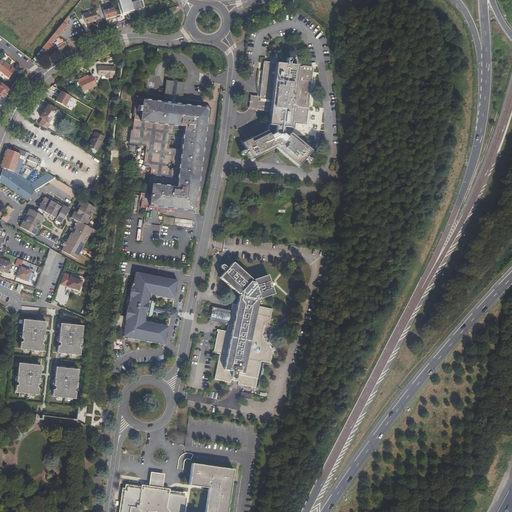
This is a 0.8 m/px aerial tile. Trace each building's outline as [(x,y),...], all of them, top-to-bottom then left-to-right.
[(133,10),(131,3),(129,0),(118,0),(122,13),(125,13),(133,11),(133,10)] [(139,0),(131,3),(133,10),(143,7),(141,0),(139,0)] [(110,9),(103,11),(102,11),(103,12),(100,13),(102,20),(112,17),(110,9)] [(95,11),(82,15),(84,24),(97,20),(95,11)] [(47,49),(49,51),(54,48),(54,47),(50,45),(51,44),(62,30),(63,31),(65,28),(64,27),(67,24),(66,18),(42,48),(45,50),(47,49)] [(259,100),(271,101),(271,104),(270,112),(267,131),(242,143),(246,150),(244,151),(243,150),(242,150),(242,151),(241,151),(241,152),(240,153),(241,154),(241,155),(242,155),(243,156),(244,155),(245,155),(245,154),(245,153),(247,153),(250,160),(275,148),(298,167),(304,160),(305,160),(306,162),(307,163),(308,163),(309,163),(309,162),(310,161),(310,160),(309,159),(308,158),(306,157),(311,151),(290,134),(295,129),(295,124),(306,125),(312,68),(302,67),(301,67),(297,67),(296,66),(296,64),(297,64),(299,50),(292,49),(292,55),(288,55),(288,58),(286,60),(286,62),(285,65),(275,64),(271,63),(263,62),(259,100)] [(14,70),(4,62),(0,67),(0,72),(7,78),(14,70)] [(105,75),(105,78),(113,78),(114,75),(115,75),(115,67),(98,67),(98,75),(105,75)] [(82,92),(96,86),(92,75),(88,77),(78,81),(82,92)] [(165,80),(162,102),(165,103),(166,97),(178,99),(177,104),(181,105),(183,82),(165,80)] [(60,101),(64,94),(54,89),(50,96),(60,101)] [(196,104),(195,107),(181,105),(177,104),(178,99),(166,97),(165,103),(162,102),(147,100),(147,97),(136,96),(134,105),(133,105),(133,110),(133,111),(131,130),(130,130),(128,143),(145,145),(142,165),(145,165),(144,167),(147,168),(147,170),(149,171),(149,172),(152,173),(147,208),(158,209),(158,212),(162,213),(163,210),(173,211),(173,208),(193,210),(205,119),(207,120),(209,108),(207,106),(196,104)] [(250,97),(248,110),(270,112),(271,104),(258,102),(258,98),(250,97)] [(42,118),(38,124),(46,129),(49,124),(47,123),(53,115),(55,116),(59,111),(57,110),(56,110),(48,105),(39,117),(42,118)] [(91,142),(88,147),(96,151),(101,142),(91,137),(90,141),(91,142)] [(24,154),(14,146),(12,151),(7,149),(0,169),(0,181),(28,201),(34,192),(48,183),(54,179),(48,175),(31,184),(18,174),(24,154)] [(29,156),(26,165),(36,169),(39,160),(29,156)] [(73,198),(77,192),(54,179),(48,183),(73,198)] [(140,201),(140,207),(145,208),(147,193),(140,192),(139,201),(140,201)] [(43,204),(41,203),(38,209),(44,212),(50,215),(51,216),(52,218),(54,218),(56,218),(55,220),(61,224),(69,209),(63,205),(62,207),(49,199),(47,199),(47,197),(43,198),(43,200),(45,201),(43,204)] [(63,205),(50,198),(49,199),(62,207),(63,205)] [(80,221),(87,225),(89,221),(87,219),(90,214),(92,215),(96,209),(81,201),(78,207),(79,208),(76,213),(74,212),(71,219),(74,220),(74,222),(77,222),(78,222),(80,221)] [(6,222),(10,217),(9,216),(13,210),(7,206),(3,212),(5,213),(1,219),(6,222)] [(19,228),(34,236),(37,229),(36,228),(38,223),(40,224),(44,217),(42,216),(36,213),(29,209),(26,216),(27,217),(25,222),(23,221),(19,228)] [(63,247),(61,251),(76,259),(86,241),(84,240),(87,235),(89,236),(92,230),(86,227),(78,222),(77,222),(76,224),(75,224),(75,226),(74,228),(76,229),(73,234),(71,233),(65,243),(63,247)] [(54,257),(48,254),(42,269),(40,274),(35,288),(42,291),(54,257)] [(7,268),(8,269),(10,263),(0,259),(0,269),(6,272),(7,268)] [(220,267),(224,271),(219,277),(237,294),(238,294),(239,295),(238,295),(236,305),(231,304),(230,311),(229,314),(225,313),(223,320),(227,321),(227,324),(225,331),(216,329),(216,331),(217,332),(213,351),(212,351),(211,353),(219,354),(213,379),(229,383),(230,380),(237,382),(237,384),(255,388),(260,361),(269,364),(270,363),(269,361),(270,360),(271,357),(270,356),(270,355),(271,355),(272,351),(271,351),(271,349),(269,346),(267,346),(267,344),(265,341),(264,341),(264,339),(261,335),(264,324),(266,325),(266,323),(268,323),(271,309),(256,306),(257,300),(257,299),(258,298),(259,299),(273,294),(267,275),(252,280),(252,282),(249,281),(251,279),(232,262),(227,268),(223,265),(222,264),(221,264),(221,265),(220,265),(220,266),(220,267)] [(27,277),(28,277),(31,272),(20,267),(16,276),(26,280),(27,277)] [(129,338),(128,342),(133,343),(134,343),(136,342),(137,342),(139,342),(140,340),(145,341),(145,342),(151,343),(151,342),(153,343),(153,344),(159,345),(159,344),(164,345),(168,326),(163,325),(157,323),(157,324),(155,324),(155,323),(149,322),(143,321),(145,316),(150,317),(150,316),(152,316),(152,311),(153,312),(155,311),(155,309),(154,308),(154,307),(153,307),(154,303),(153,302),(153,301),(148,300),(149,294),(155,295),(155,296),(160,297),(160,296),(162,297),(168,299),(168,298),(173,299),(177,280),(135,272),(133,284),(131,283),(124,321),(125,321),(122,337),(129,338)] [(60,284),(78,290),(81,281),(70,277),(70,276),(64,274),(60,284)] [(211,307),(208,320),(227,324),(227,321),(223,320),(225,313),(229,314),(230,311),(211,307)] [(21,343),(19,342),(18,349),(41,352),(45,322),(22,320),(20,339),(21,339),(21,343)] [(82,326),(59,323),(56,353),(79,356),(80,349),(78,348),(79,345),(80,345),(82,326)] [(40,366),(17,364),(15,383),(17,383),(16,386),(15,386),(14,393),(37,396),(40,366)] [(74,392),(74,389),(76,389),(78,370),(55,367),(52,397),(75,400),(75,392),(74,392)] [(251,400),(252,395),(241,392),(240,398),(251,400)] [(226,511),(233,469),(191,463),(188,485),(208,488),(204,511),(184,511),(186,498),(184,497),(184,496),(155,492),(125,487),(124,489),(122,488),(118,511),(226,511)] [(164,474),(150,472),(148,486),(156,488),(162,488),(164,474)] [(156,488),(148,486),(141,485),(141,487),(125,485),(125,487),(155,492),(184,496),(184,493),(169,491),(169,489),(162,488),(156,488)]
